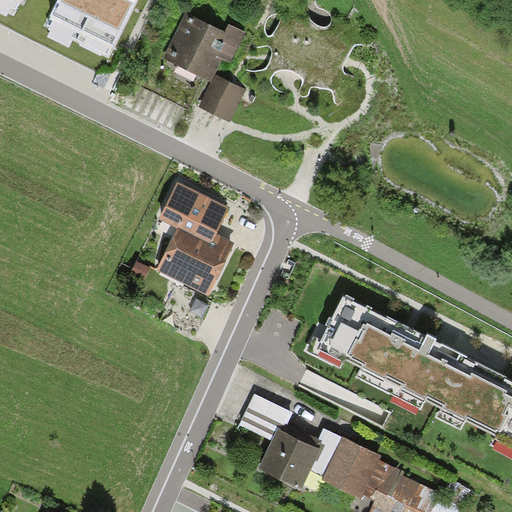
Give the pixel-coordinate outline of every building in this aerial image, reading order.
[(0,0),(0,1),(17,11),(22,0),(0,0)] [(136,0),(59,0),(49,20),(111,51),(136,0)] [(264,106),(272,108),(288,108),(289,100),(288,92),(282,91),(279,91),(276,89),(272,84),(272,79),(274,76),(278,73),(285,72),(294,73),(303,79),(303,84),(301,89),(300,94),(302,96),(304,98),(308,96),(310,93),(311,90),(312,89),(315,89),(319,90),(323,91),(325,91),(329,92),(332,92),(333,93),(335,96),(335,98),(335,102),(337,103),(342,104),(348,103),(353,99),(356,92),(358,89),(357,83),(356,79),(354,76),(351,76),(348,75),(345,74),(344,73),(343,70),(343,68),(344,65),(348,60),(350,56),(352,53),(354,50),(355,47),(358,47),(360,46),(362,46),(369,45),(372,43),(375,39),(374,36),(367,32),(361,29),(355,24),(349,18),(342,15),(336,7),(328,3),(314,1),(306,1),(296,3),(290,6),(282,16),(279,14),(271,16),(267,20),(265,25),(257,39),(254,47),(264,47),(271,49),(272,55),(271,63),(267,70),(263,71),(257,72),(252,71),(247,70),(244,74),(245,81),(255,86),(257,91),(255,102),(264,106)] [(186,17),(164,62),(207,83),(213,71),(218,60),(220,57),(232,63),(245,34),(229,26),(225,35),(186,17)] [(228,124),(245,91),(215,76),(198,109),(228,124)] [(177,185),(159,221),(181,231),(161,271),(208,295),(234,243),(216,235),(228,210),(177,185)] [(511,382),(384,316),(344,295),(322,336),(315,332),(306,349),(339,366),(345,354),(363,363),(357,375),(421,409),(427,396),(443,404),(437,415),(460,427),(466,415),(500,432),(495,441),(511,449),(511,382)] [(323,479),(342,439),(324,431),(315,450),(282,434),(292,414),(255,397),(241,426),(275,442),(262,470),(302,489),(310,472),(323,479)] [(342,439),(323,479),(322,483),(374,507),(371,511),(463,511),(464,509),(438,497),(440,493),(403,476),(405,473),(381,461),(382,458),(342,439)]
